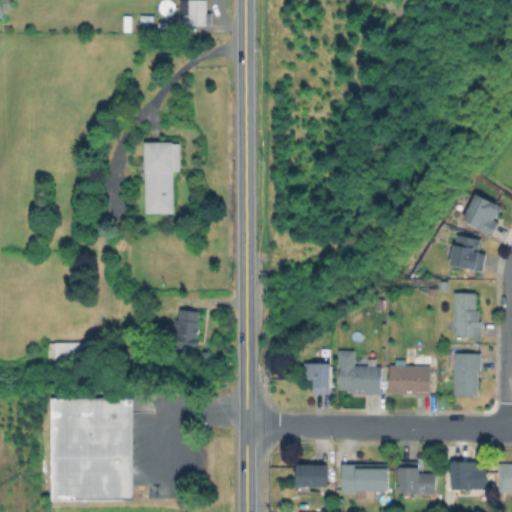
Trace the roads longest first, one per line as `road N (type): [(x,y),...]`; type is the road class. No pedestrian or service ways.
road 1 (tertiary): [(245,425),(243,0)]
road 2 (residential): [(245,425),(511,429)]
road 3 (residential): [(508,429),(511,267)]
